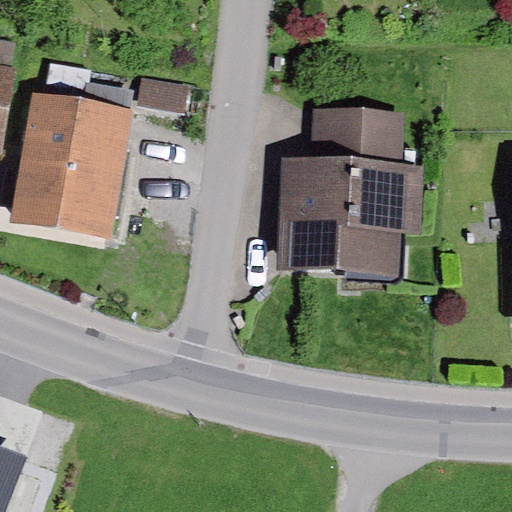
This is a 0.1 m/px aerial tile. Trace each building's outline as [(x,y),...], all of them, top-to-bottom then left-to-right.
[(17,45),(0,41),(0,65),(13,68),(17,45)] [(0,157),(14,72),(0,69),(0,157)] [(189,87),(142,80),(138,109),(185,116),(189,87)] [(86,85),(82,105),(131,114),(134,93),(86,85)] [(33,96),(10,226),(111,244),(133,114),(131,114),(82,105),(33,96)] [(315,112),(313,166),(402,170),(405,116),(315,112)] [(313,166),(286,166),(282,279),(399,283),(400,240),(422,240),(424,171),(402,170),(313,166)] [(0,511),(6,511),(27,454),(0,444),(0,511)]
